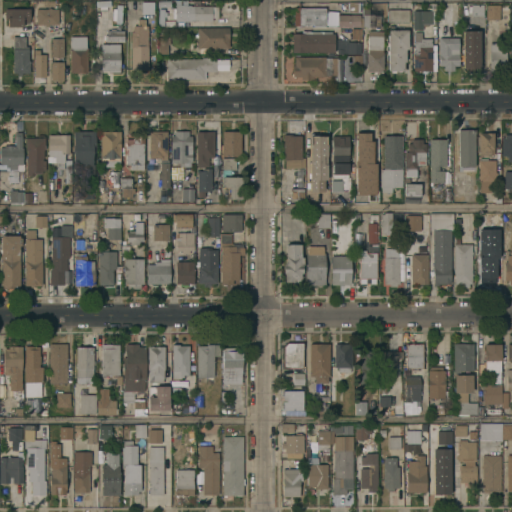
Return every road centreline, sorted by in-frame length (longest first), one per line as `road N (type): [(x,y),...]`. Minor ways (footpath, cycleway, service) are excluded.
road 1 (residential): [(263,0),(261,511)]
road 2 (tertiary): [(511,104),(0,103)]
road 3 (residential): [(0,316),(511,316)]
